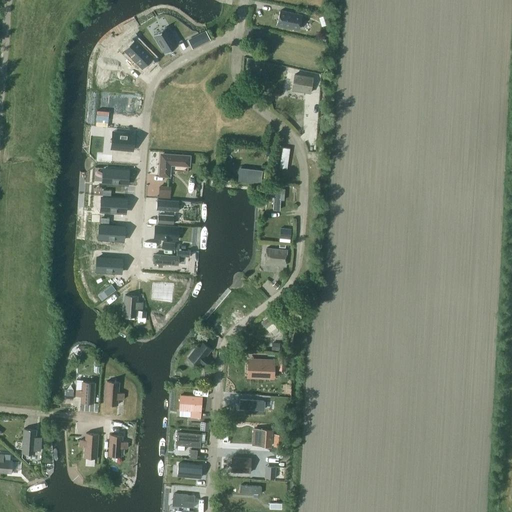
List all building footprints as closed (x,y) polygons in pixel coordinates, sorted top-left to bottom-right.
[(298,29),(301,15),(280,10),(277,24),(298,29)] [(166,27),(154,34),(165,53),(177,45),(166,27)] [(203,43),(210,39),(205,30),(198,33),(200,37),(189,43),(192,48),(203,43)] [(131,41),(122,53),(142,67),(150,55),(131,41)] [(292,90),(310,93),(312,77),(294,74),(292,90)] [(113,131),(111,148),(132,150),(134,133),(113,131)] [(281,146),(278,166),(287,168),(290,147),(281,146)] [(160,175),(168,175),(169,163),(188,165),(188,159),(189,159),(189,156),(185,156),(161,154),(160,175)] [(246,175),(245,181),(263,183),(264,171),(239,168),(238,174),(246,175)] [(128,170),(103,169),(102,182),(127,183),(128,170)] [(158,197),(170,198),(171,186),(159,185),(158,197)] [(278,208),(278,199),(285,199),(285,187),(272,187),(272,208),(278,208)] [(102,196),(101,209),(125,211),(126,198),(102,196)] [(157,200),(156,210),(178,211),(179,201),(157,200)] [(124,226),(100,224),(99,237),(123,239),(124,226)] [(178,240),(179,228),(155,226),(155,238),(178,240)] [(290,238),(291,228),(281,227),(280,237),(290,238)] [(265,264),(285,265),(287,249),(266,248),(265,264)] [(154,254),(154,263),(159,263),(158,266),(162,267),(163,263),(178,264),(179,256),(154,254)] [(97,256),(96,269),(120,270),(121,257),(97,256)] [(173,282),(153,281),(152,297),(172,298),(173,282)] [(125,294),(123,316),(135,317),(136,308),(142,309),(142,302),(137,301),(137,295),(125,294)] [(261,322),(266,328),(272,323),(280,333),(287,328),(274,311),(261,322)] [(198,365),(199,363),(205,367),(211,359),(206,355),(211,349),(201,340),(188,356),(198,365)] [(272,376),(273,361),(250,360),(250,375),(272,376)] [(81,402),(93,403),(95,382),(82,381),(82,390),(76,389),(76,396),(81,396),(81,402)] [(119,381),(107,381),(105,404),(117,405),(118,399),(123,399),(124,393),(118,392),(119,381)] [(180,395),(179,410),(180,410),(191,411),(191,417),(200,418),(202,396),(180,395)] [(239,399),(239,409),(264,410),(265,401),(239,399)] [(22,453),(34,454),(34,450),(40,450),(40,443),(41,437),(35,436),(36,429),(24,428),(22,453)] [(271,446),(272,429),(260,429),(258,445),(271,446)] [(177,432),(176,444),(199,446),(200,434),(177,432)] [(84,457),(96,458),(98,433),(86,433),(85,440),(80,439),(79,446),(85,446),(84,457)] [(108,455),(121,456),(121,448),(127,448),(127,441),(122,441),(122,435),(110,434),(108,455)] [(0,471),(11,472),(12,460),(3,460),(4,454),(0,453),(0,471)] [(250,472),(251,458),(232,457),(231,467),(237,467),(237,471),(250,472)] [(179,462),(178,474),(201,476),(202,464),(179,462)] [(268,472),(265,471),(264,477),(274,478),(275,466),(268,466),(268,472)] [(246,486),(246,494),(266,495),(267,487),(246,486)] [(173,493),(172,505),(193,507),(194,495),(173,493)]
